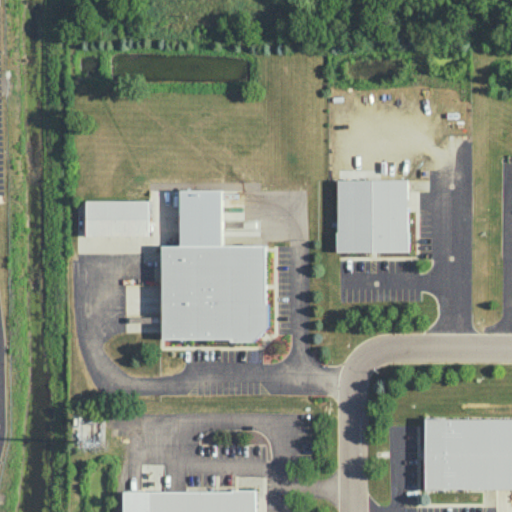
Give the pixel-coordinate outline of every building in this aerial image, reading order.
[(337,179),(407,179),(407,250),(337,251),(337,179)] [(162,338),(162,245),(180,245),(181,190),(222,190),(222,245),(265,244),(265,303),(268,303),(268,325),(254,341),(231,341),(231,338),(162,338)] [(86,235),(86,199),(148,199),(148,235),(86,235)] [(511,488),(425,488),(425,418),(511,418),(511,488)] [(123,511),(123,491),(232,491),(232,490),(255,490),(255,511),(123,511)]
